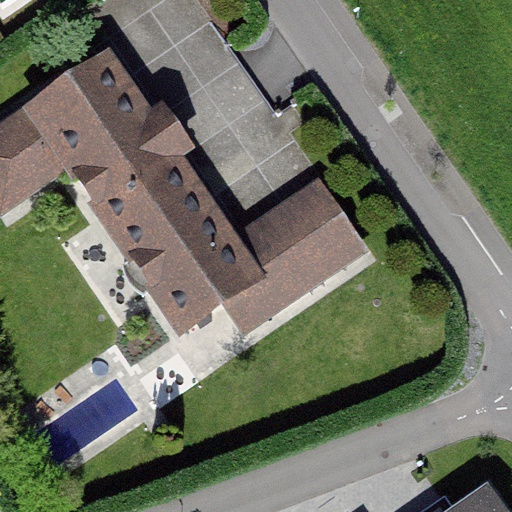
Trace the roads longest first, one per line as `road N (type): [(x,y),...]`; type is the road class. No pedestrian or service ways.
road 1 (residential): [(511,321),(292,0)]
road 2 (residential): [(211,511),(511,397)]
